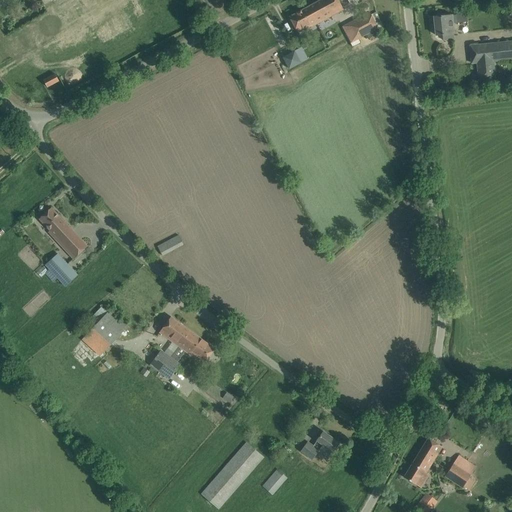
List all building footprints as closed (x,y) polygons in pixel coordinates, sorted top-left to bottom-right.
[(149,7),(142,10),(148,21),(152,19),(154,22),(156,26),(159,24),(159,25),(166,21),(166,23),(167,22),(169,21),(170,21),(169,21),(170,20),(170,21),(171,20),(170,20),(173,19),(173,17),(175,16),(179,14),(176,10),(171,0),(170,0),(163,4),(161,5),(159,2),(149,7)] [(321,0),(289,17),(294,26),(297,31),(307,25),(308,28),(343,9),(337,0),(321,0)] [(12,57),(80,18),(73,7),(29,32),(25,26),(8,36),(12,42),(5,46),(12,57)] [(465,33),(511,28),(511,8),(463,14),(465,33)] [(99,28),(106,42),(135,27),(127,13),(99,28)] [(359,39),(377,29),(379,29),(370,13),(363,17),(364,19),(359,22),(357,20),(350,24),(359,39)] [(434,17),(435,35),(442,35),(443,41),(454,39),(453,23),(458,23),(457,15),(434,17)] [(482,61),(478,62),(478,61),(477,62),(478,62),(479,79),(495,78),(493,61),(511,58),(511,41),(480,45),(482,61)] [(293,51),(282,57),(288,68),(299,62),(293,51)] [(47,87),(59,81),(55,74),(43,80),(47,87)] [(39,219),(46,226),(49,229),(47,230),(74,259),(87,247),(51,208),(39,219)] [(179,235),(166,242),(157,247),(162,256),(184,244),(179,235)] [(46,265),(45,265),(49,269),(47,271),(47,272),(55,280),(55,281),(57,279),(65,288),(78,275),(58,253),(46,265)] [(111,308),(104,316),(82,340),(100,356),(122,333),(129,325),(111,308)] [(165,325),(159,332),(172,342),(178,346),(190,331),(171,317),(165,325)] [(214,349),(190,331),(192,356),(194,354),(205,362),(214,349)] [(161,350),(150,365),(159,372),(170,357),(164,353),(161,350)] [(170,357),(159,372),(169,379),(180,364),(177,362),(170,357)] [(319,450),(329,457),(339,443),(323,432),(313,446),(308,442),(301,452),(312,460),(319,450)] [(428,438),(404,477),(418,486),(442,447),(428,438)] [(200,494),(218,510),(264,457),(246,442),(200,494)] [(469,478),(476,467),(458,456),(445,477),(462,488),(464,487),(469,490),(474,482),(469,478)] [(277,469),(262,486),(272,495),(287,478),(286,477),(282,473),(277,469)] [(426,494),(416,507),(422,511),(429,511),(437,502),(426,494)]
